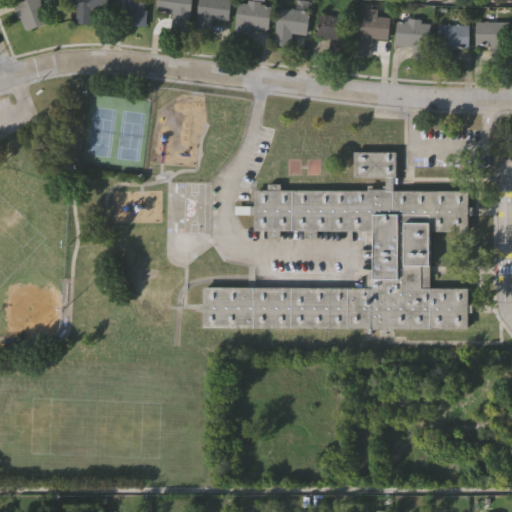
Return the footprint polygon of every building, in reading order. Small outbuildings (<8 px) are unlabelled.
[(38,0),(46,22),(23,30),(12,0),(38,0)] [(91,23),(75,22),(75,0),(106,0),(106,7),(91,6),(91,23)] [(123,25),(123,0),(145,0),(145,25),(123,25)] [(190,0),(187,32),(171,31),(173,11),(155,9),(156,0),(190,0)] [(229,0),(227,20),(197,16),(198,0),(229,0)] [(268,29),(235,26),(236,0),(248,0),(270,2),(268,29)] [(273,43),(278,6),(309,10),(306,33),(291,31),(289,45),(273,43)] [(318,12),(344,17),(339,41),(314,36),(318,12)] [(390,17),(387,38),(371,36),(369,54),(351,52),(357,12),(390,17)] [(430,20),(429,46),(394,44),(396,18),(430,20)] [(475,20),(507,20),(507,51),(475,51),(475,20)] [(451,46),(451,61),(437,61),(437,23),(468,23),(468,46),(451,46)] [(395,150),(395,175),(396,175),(396,182),(392,182),(392,189),(466,189),(467,204),(471,204),(471,213),(467,213),(467,229),(428,229),(428,287),(467,287),(467,303),(471,303),(471,309),(467,309),(467,327),(392,326),(392,328),(385,328),(385,331),(381,331),(381,327),(370,327),(370,331),(366,331),(366,324),(203,325),(203,309),(199,309),(199,301),(203,301),(203,286),(367,286),(367,269),(372,269),(372,233),(366,233),(366,229),(316,229),(316,236),(304,236),(304,229),(279,229),(279,234),(267,234),(267,228),(254,228),(254,212),(250,212),(250,204),(255,204),(255,188),(268,188),(268,182),(280,182),(280,187),(367,187),(367,184),(371,184),(371,186),(382,186),(382,183),(385,183),(385,174),(353,174),(353,150),(395,150)] [(373,383),(373,402),(356,402),(356,383),(373,383)] [(459,413),(494,413),(494,395),(459,395),(459,413)] [(441,411),(441,432),(426,432),(426,411),(441,411)]
